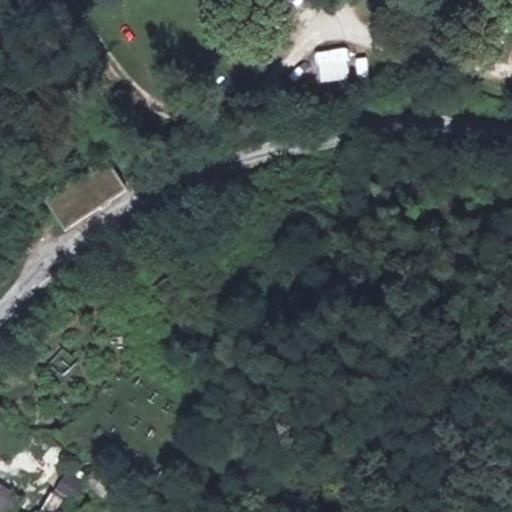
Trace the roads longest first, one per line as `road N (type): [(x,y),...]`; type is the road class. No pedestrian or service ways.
road 1 (unclassified): [(511,154),(452,146),(249,160),(78,260),(0,333)]
road 2 (unknown): [(249,160),(331,32)]
